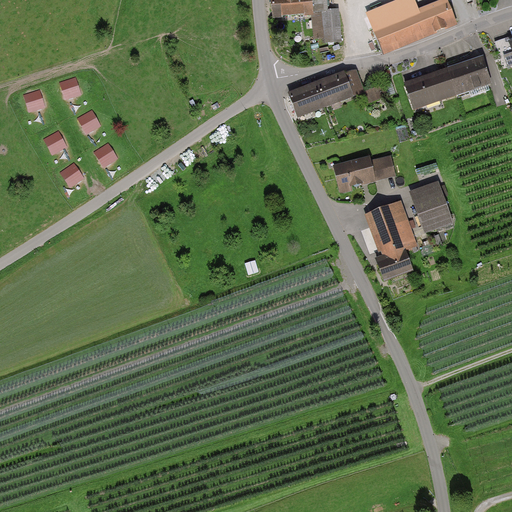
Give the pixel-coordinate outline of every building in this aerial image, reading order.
[(276,0),(278,18),(314,17),(315,44),(343,43),(341,12),(321,13),(320,0),(276,0)] [(447,0),(437,0),(373,26),(384,53),(457,23),(447,0)] [(511,68),(511,38),(498,44),(506,70),(511,68)] [(483,60),(406,86),(414,110),(491,83),(483,60)] [(353,73),(290,97),(298,116),(360,92),(353,73)] [(395,94),(392,84),(366,94),(369,103),(395,94)] [(373,160),(336,168),(342,193),(378,185),(377,180),(398,175),(394,158),(373,163),(373,160)] [(441,192),(414,201),(423,226),(450,216),(441,192)] [(405,204),(369,218),(385,259),(380,261),(388,284),(419,272),(411,251),(422,246),(405,204)] [(511,461),(505,461),(503,484),(511,484),(511,461)] [(511,511),(511,503),(493,508),(492,511),(511,511)]
